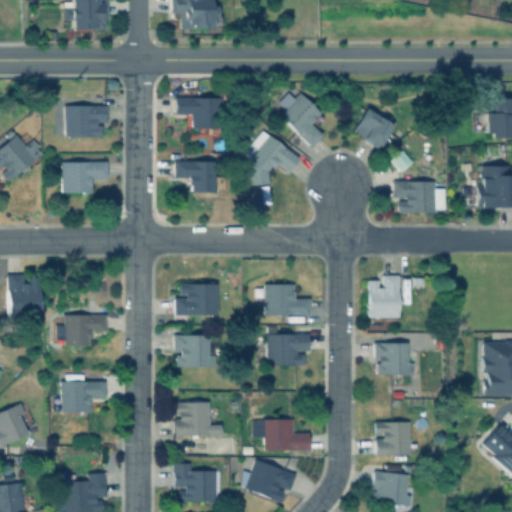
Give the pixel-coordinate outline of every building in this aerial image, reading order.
[(102,0),(67,0),(67,6),(60,5),(59,19),(68,19),(68,27),(102,28),(102,0)] [(206,0),(166,0),(167,12),(175,12),(175,28),(207,27),(207,18),(214,17),(214,5),(207,5),(206,0)] [(298,90),(318,111),(322,116),(313,125),(320,132),(308,144),(272,106),(287,91),(291,96),(298,90)] [(218,94),(218,125),(216,125),(216,132),(215,134),(207,134),(205,131),(196,131),(196,125),(194,125),(194,128),(190,128),(190,126),(186,126),(183,124),(183,118),(185,116),(185,111),(172,111),(172,94),(218,94)] [(511,95),(511,134),(490,135),(490,130),(484,130),(484,109),(489,109),(489,95),(511,95)] [(103,102),(103,119),(93,119),(93,123),(98,123),(98,133),(69,133),(69,134),(65,134),(65,133),(61,133),(61,102),(103,102)] [(365,105),(374,111),(378,105),(392,115),(389,120),(391,122),(377,143),(377,142),(374,146),(361,137),(362,136),(350,128),(365,105)] [(296,155),(286,168),(276,161),(272,167),(269,164),(266,169),(267,181),(248,182),(247,163),(251,158),(242,151),(261,128),(296,155)] [(0,141),(13,131),(22,143),(30,137),(35,143),(32,146),(37,151),(4,179),(3,177),(1,177),(0,175),(0,167),(2,166),(0,163),(0,141)] [(409,159),(398,168),(388,157),(400,148),(409,159)] [(104,158),(104,175),(88,175),(88,190),(58,190),(58,159),(104,158)] [(212,189),(188,189),(188,182),(185,182),(185,175),(171,175),(171,158),(212,158),(212,189)] [(506,163),(506,172),(511,172),(511,204),(474,205),(474,182),(480,182),(480,176),(478,176),(478,170),(479,170),(479,163),(506,163)] [(441,186),(441,207),(432,207),(432,209),(395,209),(395,207),(394,206),(394,203),(395,202),(395,198),(403,198),(403,194),(390,194),(390,178),(432,178),(432,186),(441,186)] [(20,281),(24,281),(24,273),(37,273),(38,315),(37,315),(37,323),(28,323),(27,316),(5,316),(5,287),(4,287),(3,272),(20,272),(20,281)] [(396,272),(397,315),(394,315),(394,320),(392,323),(368,324),(366,321),(366,320),(364,320),(364,307),(365,307),(365,278),(376,278),(376,285),(380,285),(379,273),(396,272)] [(421,275),(421,284),(411,284),(411,275),(421,275)] [(213,281),(214,312),(171,312),(171,296),(183,295),(183,292),(177,292),(177,289),(175,288),(175,285),(177,284),(177,281),(213,281)] [(291,282),(291,296),(307,296),(307,313),(262,313),(261,302),(253,302),(253,285),(262,285),(262,282),(291,282)] [(103,313),(102,329),(89,329),(89,336),(85,336),(85,343),(80,343),(80,345),(61,345),(61,338),(53,338),(53,323),(61,323),(61,312),(103,313)] [(274,323),(274,331),(306,331),(306,348),(294,348),(294,352),(301,352),(301,362),(264,362),(264,332),(265,332),(265,323),(274,323)] [(217,334),(217,345),(210,345),(210,353),(211,353),(211,365),(173,364),(173,353),(177,353),(177,349),(171,349),(171,332),(206,332),(206,334),(217,334)] [(442,332),(442,346),(434,346),(434,332),(442,332)] [(511,338),(511,393),(480,393),(480,378),(483,378),(483,370),(480,370),(480,354),(481,354),(481,340),(502,340),(502,338),(511,338)] [(416,350),(416,373),(409,373),(409,381),(401,381),(401,372),(374,373),(373,361),(376,361),(376,357),(372,357),(371,340),(405,340),(405,350),(416,350)] [(103,379),(103,396),(87,396),(87,410),(57,410),(57,409),(49,408),(49,394),(57,395),(57,379),(103,379)] [(206,400),(206,422),(217,422),(217,432),(206,432),(206,434),(197,434),(197,432),(171,433),(171,416),(177,416),(177,412),(171,412),(170,399),(179,399),(179,400),(206,400)] [(16,413),(24,432),(0,442),(0,408),(17,401),(21,411),(16,413)] [(290,417),(290,431),(306,431),(306,447),(261,448),(261,436),(249,436),(249,418),(261,418),(261,417),(290,417)] [(407,419),(407,442),(413,442),(413,449),(407,449),(407,453),(372,453),(372,436),(380,436),(380,434),(371,434),(371,419),(407,419)] [(496,421),(511,435),(511,474),(489,455),(492,452),(479,441),(496,421)] [(252,457),(291,473),(285,489),(274,485),(273,487),(280,490),(276,499),(238,484),(240,468),(247,471),(252,457)] [(217,469),(217,498),(213,498),(213,499),(176,499),(176,488),(182,488),(182,485),(170,485),(170,461),(188,461),(188,469),(217,469)] [(397,472),(382,470),(383,462),(398,463),(397,472)] [(382,470),(397,472),(405,473),(402,493),(407,494),(406,504),(369,499),(370,489),(373,489),(373,485),(369,485),(371,469),(382,470)] [(101,470),(102,494),(91,495),(91,498),(98,498),(98,509),(60,510),(59,479),(65,479),(65,473),(73,473),(73,479),(84,478),(84,471),(101,470)] [(0,511),(0,482),(17,480),(19,492),(24,491),(28,495),(29,504),(26,509),(20,510),(20,511),(10,511),(0,511)]
